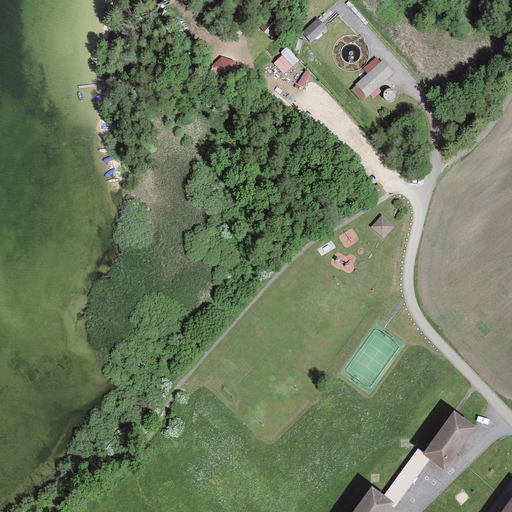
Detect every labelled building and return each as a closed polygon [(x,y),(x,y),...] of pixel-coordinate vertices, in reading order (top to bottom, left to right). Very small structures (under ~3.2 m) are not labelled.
[(262,24),(273,37),(283,28),(272,15),(262,24)] [(311,46),(328,30),(318,20),(302,35),(311,46)] [(275,63),(287,76),(300,64),(288,51),(275,63)] [(213,64),(226,81),(241,70),(228,53),(213,64)] [(367,99),(394,75),(383,62),(356,87),(367,99)] [(385,101),(387,103),(389,104),(392,104),(394,103),(396,101),(397,99),(397,96),(396,94),(394,92),(392,91),(389,91),(387,92),(385,94),(384,96),(384,99),(385,101)] [(372,195),(381,189),(378,184),(369,190),(372,195)] [(384,238),(394,227),(382,215),(371,227),(384,238)] [(377,323),(340,374),(369,395),(406,344),(383,327),(377,323)] [(451,473),(482,431),(460,415),(429,458),(431,459),(451,473)] [(398,505),(431,459),(429,458),(419,451),(386,496),(398,505)] [(396,511),(401,507),(398,505),(386,496),(379,491),(363,511),(396,511)]
